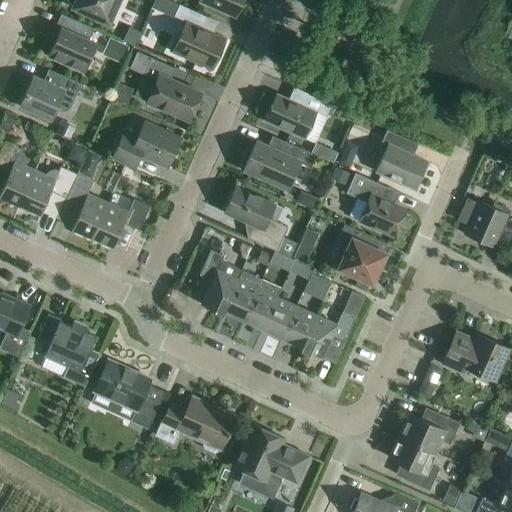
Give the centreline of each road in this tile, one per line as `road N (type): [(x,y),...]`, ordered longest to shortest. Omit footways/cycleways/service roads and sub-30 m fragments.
road 1 (residential): [(139,301),(279,0)]
road 2 (residential): [(351,422),(161,342),(139,301)]
road 3 (residential): [(428,279),(364,415),(351,422)]
road 4 (residential): [(139,301),(0,239)]
road 5 (residential): [(428,279),(422,240),(460,151)]
